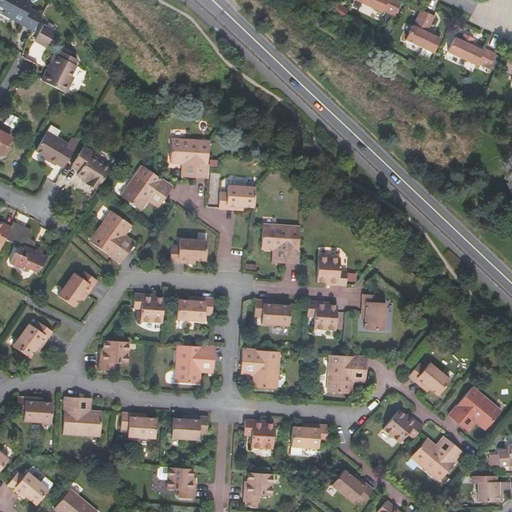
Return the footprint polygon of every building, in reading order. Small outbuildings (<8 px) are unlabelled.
[(34,31),(42,15),(29,9),(31,6),(22,1),(22,0),(0,0),(0,12),(12,19),(14,16),(22,21),(21,24),(34,31)] [(382,11),(394,16),(401,2),(396,0),(353,0),(381,13),(382,11)] [(404,41),(431,54),(438,40),(430,36),(431,33),(426,31),(432,17),(420,11),(412,27),(411,27),(404,41)] [(36,41),(47,47),(55,32),(44,26),(36,41)] [(448,53),(476,66),(477,64),(489,69),(495,56),(476,46),(475,49),(470,47),(473,40),(464,35),(461,42),(455,39),(448,53)] [(49,84),(59,90),(66,93),(73,78),(71,76),(76,66),(69,62),(71,58),(60,53),(58,57),(57,57),(52,66),(51,69),(49,68),(42,81),(49,84)] [(511,57),(510,57),(503,70),(511,75),(511,57)] [(6,125),(21,133),(26,124),(12,114),(6,125)] [(51,129),(48,134),(60,141),(63,136),(51,129)] [(0,130),(0,153),(3,156),(12,138),(0,130)] [(57,166),(62,170),(76,146),(69,142),(67,145),(60,141),(48,134),(36,153),(45,158),(51,162),(50,165),(56,168),(57,166)] [(208,178),(210,141),(172,139),(171,164),(196,165),(196,178),(208,178)] [(72,166),(74,168),(86,149),(83,148),(72,166)] [(85,184),(95,191),(109,168),(89,155),(91,152),(86,149),(74,168),(79,171),(76,175),(87,182),(85,184)] [(173,187),(143,166),(121,197),(142,210),(156,190),(166,197),(173,187)] [(227,206),(254,208),(256,188),(228,186),(228,193),(221,192),(219,209),(227,209),(227,206)] [(91,241),(122,263),(128,253),(117,246),(132,225),(112,211),(91,241)] [(0,248),(5,238),(10,227),(0,222),(0,248)] [(30,231),(12,223),(10,227),(5,238),(23,247),(20,254),(14,252),(9,263),(20,268),(22,265),(37,272),(44,256),(37,252),(38,248),(33,246),(34,243),(27,239),(30,231)] [(298,263),(301,227),(264,225),(262,248),(286,250),(285,263),(298,263)] [(171,261),(188,262),(188,259),(206,260),(206,241),(180,240),(180,247),(172,247),(171,261)] [(340,270),(341,258),(319,256),(317,281),(331,282),(331,284),(346,285),(346,271),(340,270)] [(59,296),(75,307),(85,292),(88,295),(97,281),(85,272),(81,278),(74,274),(59,296)] [(162,322),(164,298),(150,297),(150,295),(136,294),(135,308),(142,309),(141,321),(162,322)] [(379,302),(379,295),(363,294),(362,311),(367,311),(365,328),(384,330),(386,303),(379,302)] [(212,314),(213,298),(196,298),(196,301),(179,300),(177,319),(205,320),(205,313),(212,314)] [(262,323),(289,325),(290,306),(273,304),(273,301),(257,300),(255,316),(262,316),(262,323)] [(336,330),(338,306),(323,304),(323,302),(309,301),(307,315),(315,316),(314,328),(336,330)] [(14,347),(30,358),(39,344),(42,346),(52,332),(39,323),(34,329),(29,325),(14,347)] [(127,364),(129,343),(104,341),(103,354),(101,354),(100,369),(115,369),(115,362),(127,364)] [(214,360),(215,348),(178,345),(175,382),(200,384),(202,359),(214,360)] [(277,388),(280,351),(243,349),(242,362),(255,363),(253,386),(277,388)] [(328,392),(352,393),(354,370),(366,371),(367,358),(330,355),(328,392)] [(424,383),(438,394),(450,380),(429,362),(425,367),(420,363),(410,375),(422,386),(424,383)] [(467,414),(486,429),(501,411),(472,387),(449,415),(459,424),(467,414)] [(100,436),(102,412),(77,411),(78,398),(65,397),(63,434),(100,436)] [(24,421),(51,423),(53,404),(34,403),(34,398),(17,398),(17,413),(24,414),(24,421)] [(384,429),(400,442),(408,432),(414,437),(422,426),(411,417),(409,419),(399,410),(384,429)] [(155,438),(156,418),(138,417),(138,414),(123,413),(121,428),(128,429),(128,436),(155,438)] [(172,437),(199,439),(199,432),(207,433),(208,417),(192,416),(192,420),(174,419),(172,437)] [(273,448),(275,424),(260,423),(260,421),(246,420),(245,434),(252,435),(252,447),(273,448)] [(291,454),(302,454),(303,446),(318,447),(318,440),(326,441),(327,425),(311,425),(310,428),(293,427),(291,454)] [(412,456),(440,481),(464,452),(454,443),(445,454),(427,438),(412,456)] [(490,455),(490,458),(490,466),(507,466),(507,470),(511,469),(511,446),(506,447),(506,451),(496,451),(497,455),(490,455)] [(168,481),(168,468),(161,468),(158,470),(158,478),(160,481),(168,481)] [(192,469),(168,468),(168,481),(167,489),(180,490),(179,497),(193,498),(193,491),(191,491),(192,469)] [(332,484),(353,502),(358,496),(363,501),(373,489),(360,479),(358,481),(344,470),(332,484)] [(244,500),(259,501),(259,495),(272,496),(273,474),(249,472),(248,486),(245,486),(244,500)] [(48,491),(41,484),(27,473),(22,478),(17,474),(7,486),(20,496),(22,493),(36,505),(48,491)] [(46,478),(41,484),(48,491),(53,485),(46,478)] [(479,502),(502,502),(502,490),(510,489),(510,482),(479,483),(479,502)] [(96,511),(70,490),(54,508),(59,511),(96,511)] [(397,511),(398,510),(387,501),(378,511),(397,511)]
